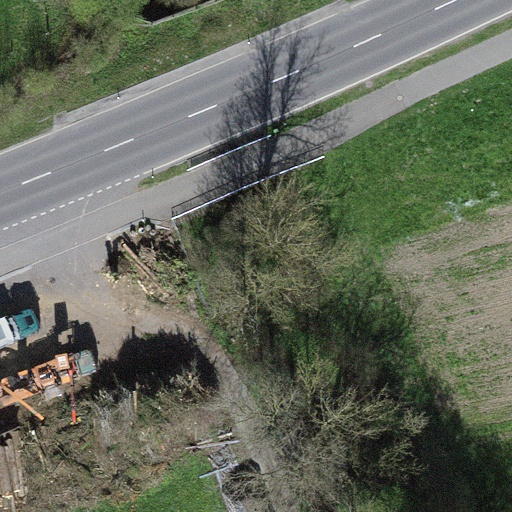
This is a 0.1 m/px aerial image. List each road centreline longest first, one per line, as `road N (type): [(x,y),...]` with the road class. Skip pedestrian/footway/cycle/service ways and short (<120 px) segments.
road 1 (primary): [(0,191),(278,82),(456,0)]
road 2 (track): [(244,511),(148,194),(117,147)]
